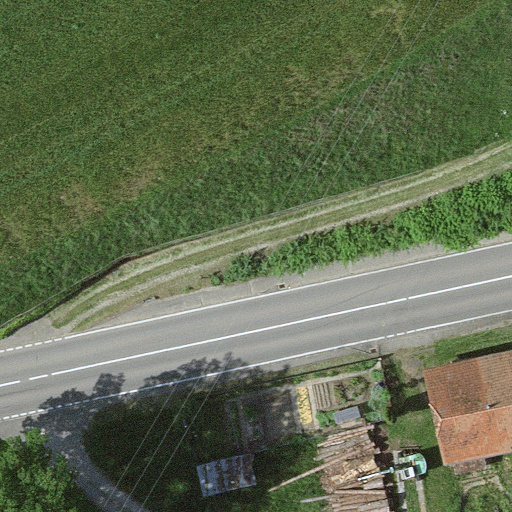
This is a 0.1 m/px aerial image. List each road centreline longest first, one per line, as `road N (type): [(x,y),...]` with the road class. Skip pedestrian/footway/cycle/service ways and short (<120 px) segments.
road 1 (track): [(511,158),(451,192),(173,265),(104,295),(47,339),(25,382)]
road 2 (secondary): [(511,280),(25,382)]
road 3 (residential): [(25,382),(87,480),(128,511)]
